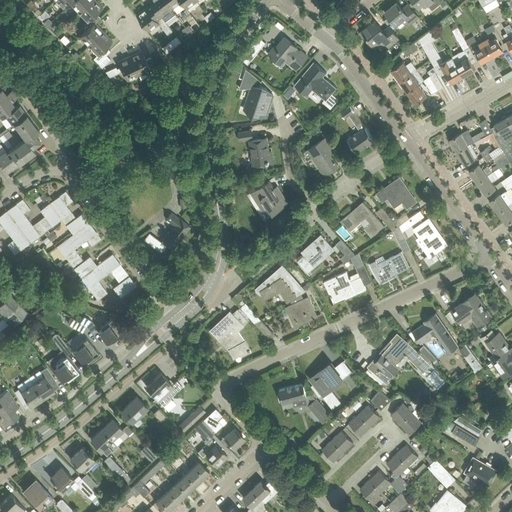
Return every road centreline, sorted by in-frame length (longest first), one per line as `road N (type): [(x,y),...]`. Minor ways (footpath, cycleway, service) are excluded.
road 1 (tertiary): [(262,0),(222,57),(206,97),(218,259),(181,315)]
road 2 (residential): [(226,387),(489,257)]
road 3 (residential): [(0,478),(172,345)]
road 4 (residential): [(330,504),(395,435),(384,424),(314,488)]
road 5 (residential): [(172,303),(90,195),(63,172)]
road 6 (residential): [(131,361),(118,350),(0,441)]
road 7 (tertiary): [(131,361),(0,463)]
road 8 (unclassified): [(489,257),(408,140)]
road 9 (unclassified): [(408,140),(327,39)]
road 10 (residential): [(4,64),(59,139),(63,172)]
